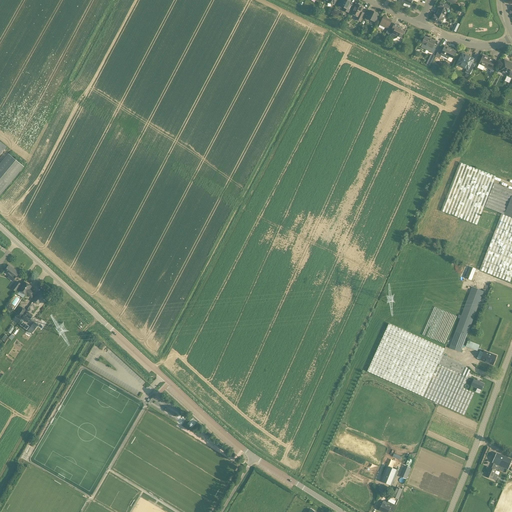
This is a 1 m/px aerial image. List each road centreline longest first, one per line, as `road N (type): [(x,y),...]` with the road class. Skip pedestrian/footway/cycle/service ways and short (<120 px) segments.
road 1 (tertiary): [(251,454),(0,227)]
road 2 (unclassified): [(456,511),(511,368)]
